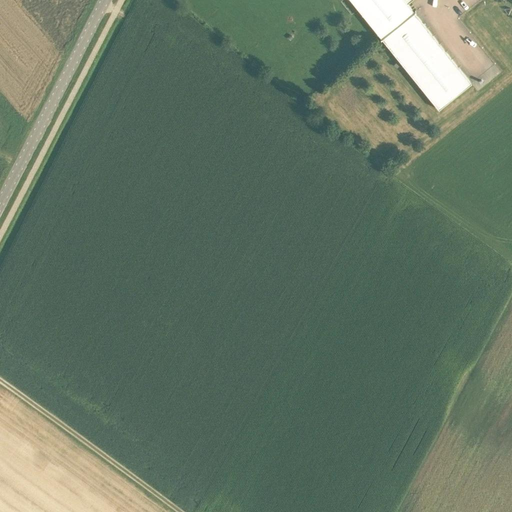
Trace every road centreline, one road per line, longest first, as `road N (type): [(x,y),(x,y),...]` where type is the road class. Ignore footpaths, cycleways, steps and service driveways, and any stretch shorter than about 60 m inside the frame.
road 1 (tertiary): [(0,209),(106,0)]
road 2 (track): [(180,511),(0,380)]
